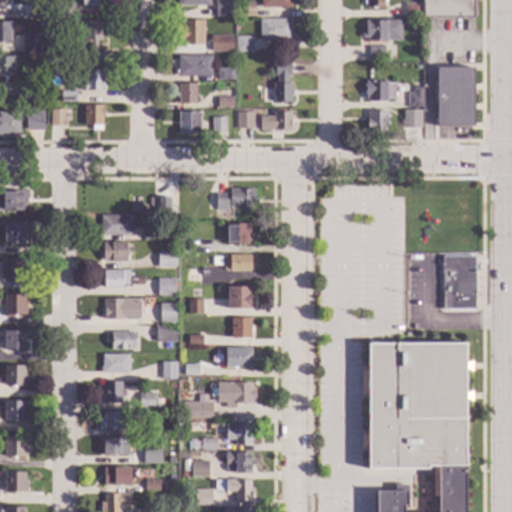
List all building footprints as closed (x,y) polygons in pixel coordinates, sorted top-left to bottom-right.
[(80,0),(81,10),(97,10),(98,0),(101,0),(100,0),(80,0)] [(209,0),(177,0),(177,8),(210,7),(209,0)] [(231,0),(231,17),(215,17),(215,0),(231,0)] [(291,0),(291,8),(260,8),(260,0),(291,0)] [(382,0),(365,0),(366,10),(383,10),(382,0)] [(473,0),(473,17),(422,17),(422,0),(473,0)] [(253,17),(235,17),(235,2),(253,2),(253,17)] [(71,19),(57,19),(57,4),(71,4),(71,19)] [(420,16),(404,16),(403,4),(420,4),(420,16)] [(28,17),(13,17),(13,8),(28,8),(28,17)] [(290,40),(259,40),(259,20),(290,20),(290,40)] [(400,41),(367,41),(367,39),(361,39),(361,34),(364,34),(364,20),(400,20),(400,41)] [(203,45),(182,45),(182,40),(177,40),(177,29),(181,29),(181,21),(203,21),(203,45)] [(10,42),(0,42),(0,22),(10,23),(10,42)] [(101,41),(96,41),(96,47),(102,47),(102,63),(86,63),(86,48),(89,48),(89,43),(82,43),(82,22),(101,22),(101,41)] [(39,53),(22,53),(22,35),(39,36),(39,53)] [(231,52),(210,52),(210,37),(231,37),(231,52)] [(251,52),(235,52),(235,37),(251,37),(251,52)] [(384,62),(367,62),(367,47),(384,47),(384,62)] [(210,77),(176,77),(177,55),(210,55),(210,77)] [(14,77),(0,77),(0,57),(14,57),(14,77)] [(58,65),(50,65),(50,57),(58,57),(58,65)] [(290,76),(286,76),(286,84),(289,84),(289,91),(292,91),(292,96),(289,96),(289,103),(272,103),(271,89),(272,89),(272,84),(275,84),(275,76),(274,76),(274,62),(290,62),(290,76)] [(473,127),(436,127),(436,69),(472,69),(473,127)] [(231,82),(217,82),(217,70),(231,70),(231,82)] [(101,78),(102,78),(102,92),(76,92),(76,82),(84,82),(84,71),(101,71),(101,78)] [(386,83),(393,83),(393,99),(385,99),(385,102),(367,102),(367,99),(365,99),(365,82),(386,82),(386,83)] [(35,101),(19,101),(19,84),(35,84),(35,101)] [(194,104),(178,104),(178,84),(194,84),(194,104)] [(421,108),(406,108),(406,93),(412,93),(412,88),(421,88),(421,108)] [(76,92),(75,102),(60,102),(60,92),(76,92)] [(231,108),(216,108),(217,98),(231,98),(231,108)] [(103,118),(101,118),(101,131),(91,131),(91,126),(83,126),(83,106),(103,106),(103,118)] [(64,126),(49,126),(49,110),(64,110),(64,126)] [(420,125),(411,125),(411,117),(406,117),(406,112),(411,112),(411,110),(420,110),(420,125)] [(198,134),(177,134),(177,112),(198,112),(198,134)] [(252,130),(236,130),(236,112),(252,112),(252,130)] [(290,131),(259,131),(259,117),(272,117),(272,112),(290,112),(290,131)] [(386,116),(388,117),(388,121),(386,123),(386,133),(367,133),(367,131),(365,131),(365,120),(367,120),(367,112),(386,112),(386,116)] [(19,135),(0,135),(0,113),(19,113),(19,135)] [(43,130),(25,131),(25,113),(43,113),(43,130)] [(224,133),(211,133),(211,118),(224,118),(224,133)] [(253,199),(256,199),(256,208),(226,207),(226,211),(214,211),(214,194),(229,194),(229,189),(253,189),(253,199)] [(25,205),(24,205),(24,212),(0,212),(0,191),(26,192),(25,205)] [(167,213),(153,213),(154,206),(148,206),(148,198),(168,198),(167,213)] [(141,211),(129,211),(129,203),(141,204),(141,211)] [(130,236),(100,236),(100,215),(130,216),(130,236)] [(248,246),(226,245),(226,223),(227,223),(248,224),(248,246)] [(24,245),(3,245),(3,225),(24,225),(24,245)] [(158,240),(142,240),(142,229),(158,230),(158,240)] [(125,243),(125,246),(131,246),(131,254),(125,254),(125,261),(102,261),(102,243),(125,243)] [(174,268),(156,268),(156,252),(175,252),(174,268)] [(250,271),(222,271),(223,255),(250,255),(250,271)] [(474,310),(441,310),(441,257),(474,257),(474,310)] [(24,280),(4,280),(4,260),(24,261),(24,280)] [(199,284),(184,284),(184,269),(199,269),(199,284)] [(127,284),(121,284),(121,288),(102,288),(102,271),(127,271),(127,284)] [(174,296),(156,296),(156,279),(174,280),(174,296)] [(248,310),(227,310),(227,287),(248,287),(248,310)] [(23,304),(26,304),(26,316),(4,315),(4,295),(23,295),(23,304)] [(138,318),(121,318),(121,320),(103,319),(103,299),(138,299),(138,318)] [(201,314),(186,314),(186,300),(201,300),(201,314)] [(174,323),(158,323),(158,304),(174,304),(174,323)] [(250,339),(230,338),(230,319),(250,319),(250,339)] [(175,343),(154,342),(155,327),(175,327),(175,343)] [(23,351),(4,351),(4,331),(24,331),(23,351)] [(135,350),(110,350),(110,332),(135,332),(135,350)] [(201,345),(187,344),(187,336),(201,336),(201,345)] [(462,511),(374,511),(375,491),(394,491),(394,484),(408,484),(407,508),(403,508),(403,511),(437,511),(437,497),(432,497),(432,466),(427,466),(426,469),(367,468),(368,344),(464,345),(462,511)] [(249,368),(223,367),(224,348),(250,348),(249,368)] [(127,374),(100,373),(100,367),(101,367),(101,355),(127,355),(127,374)] [(175,380),(160,380),(160,363),(175,363),(175,380)] [(24,375),(26,375),(26,379),(24,379),(24,386),(3,386),(3,366),(24,366),(24,375)] [(199,377),(184,377),(184,367),(199,367),(199,377)] [(120,392),(123,392),(123,398),(120,398),(120,404),(103,404),(103,383),(120,383),(120,392)] [(250,390),(254,390),(254,398),(250,398),(250,404),(235,404),(235,409),(224,409),(224,403),(216,403),(216,384),(250,383),(250,390)] [(153,401),(159,401),(159,407),(154,407),(154,409),(138,409),(138,394),(153,394),(153,401)] [(24,421),(3,421),(3,402),(24,402),(24,421)] [(212,403),(212,419),(182,419),(182,403),(212,403)] [(126,429),(103,429),(103,412),(124,413),(126,413),(126,429)] [(249,432),(253,432),(253,438),(250,438),(250,446),(233,446),(234,441),(225,441),(225,424),(249,425),(249,432)] [(24,457),(4,457),(4,437),(24,438),(24,457)] [(121,444),(127,444),(126,455),(98,455),(98,438),(121,438),(121,444)] [(216,450),(200,450),(200,439),(216,439),(216,450)] [(142,464),(160,464),(160,446),(142,447),(142,464)] [(250,459),(254,459),(254,465),(249,465),(249,473),(231,472),(225,469),(225,452),(251,453),(250,459)] [(207,478),(192,478),(192,462),(207,462),(207,478)] [(128,478),(119,478),(118,488),(102,487),(102,479),(99,479),(99,474),(103,474),(103,465),(128,466),(128,478)] [(24,480),(26,480),(26,493),(3,493),(3,472),(24,473),(24,480)] [(250,488),(253,488),(253,494),(250,494),(250,502),(233,501),(233,492),(224,492),(224,491),(214,490),(214,480),(250,480),(250,488)] [(158,491),(143,491),(143,481),(158,481),(158,491)] [(210,505),(192,506),(192,490),(210,490),(210,505)] [(129,506),(119,506),(119,511),(102,511),(102,509),(99,509),(99,502),(103,502),(103,494),(129,494),(129,506)]
